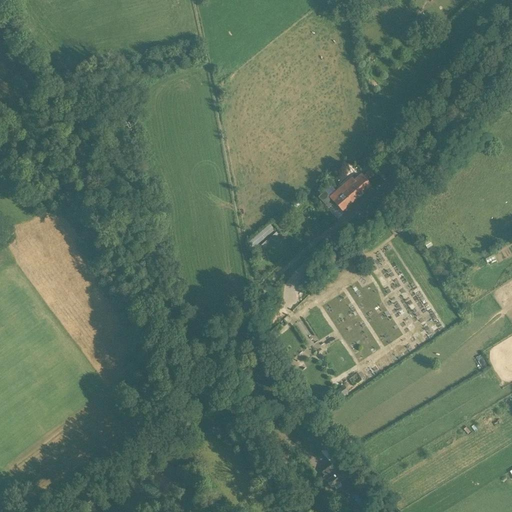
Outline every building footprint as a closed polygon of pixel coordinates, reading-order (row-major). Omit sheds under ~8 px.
[(370,172),(362,178),(366,183),(374,177),(370,172)] [(361,177),(355,182),(352,179),(336,193),(331,187),(317,199),(328,210),(334,204),(342,212),(370,188),(361,177)] [(428,250),(433,246),(429,241),(424,244),(428,250)] [(347,393),(344,388),(335,393),(339,398),(347,393)] [(321,453),(325,458),(328,462),(329,462),(332,465),(322,474),(328,481),(328,485),(330,488),(334,489),(353,473),(338,454),(330,445),(321,453)]
